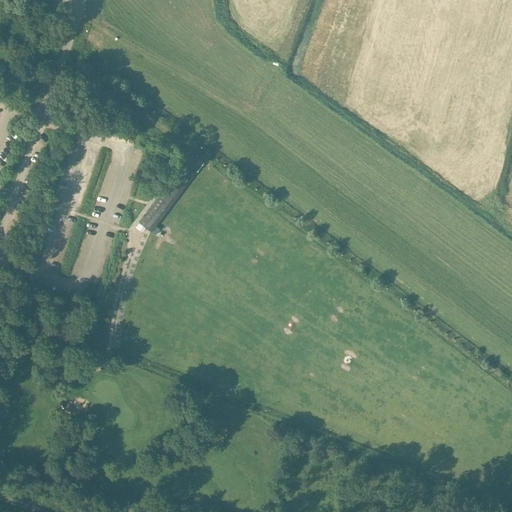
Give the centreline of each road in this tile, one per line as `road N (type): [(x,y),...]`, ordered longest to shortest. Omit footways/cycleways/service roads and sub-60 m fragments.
road 1 (unclassified): [(78,14),(0,244)]
road 2 (track): [(236,109),(78,14)]
